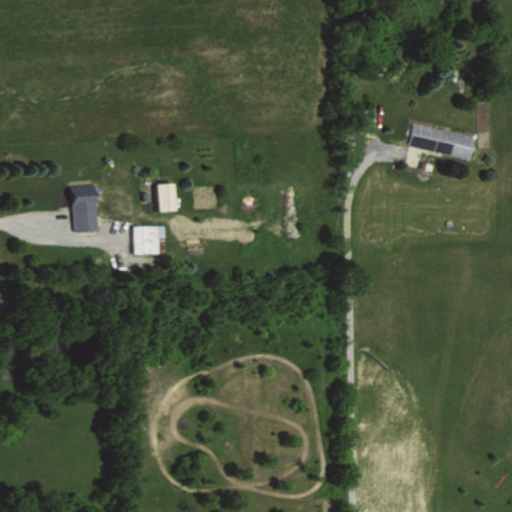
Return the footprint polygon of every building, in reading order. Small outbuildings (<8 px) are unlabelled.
[(472,134),(410,122),(405,146),(468,157),(472,134)] [(176,207),(172,180),(154,182),(158,210),(176,207)] [(96,229),(95,193),(71,194),(72,230),(96,229)] [(156,252),(156,235),(163,235),(162,224),(130,224),(130,252),(156,252)] [(0,314),(8,314),(7,290),(0,289),(0,314)]
